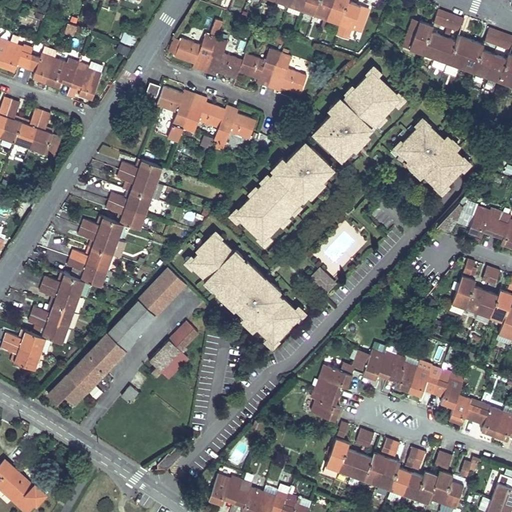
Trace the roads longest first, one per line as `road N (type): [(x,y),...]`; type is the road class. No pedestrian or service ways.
road 1 (residential): [(190,511),(0,392)]
road 2 (residential): [(0,279),(100,117)]
road 3 (unknown): [(75,437),(194,302)]
road 4 (residential): [(142,55),(272,104)]
road 5 (residential): [(429,427),(411,435),(369,418),(368,404),(380,398),(420,414)]
